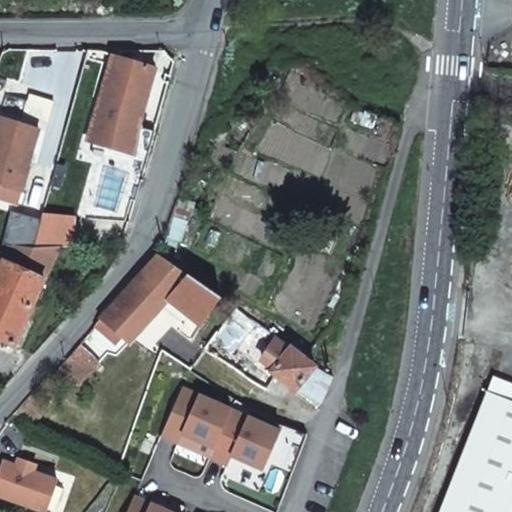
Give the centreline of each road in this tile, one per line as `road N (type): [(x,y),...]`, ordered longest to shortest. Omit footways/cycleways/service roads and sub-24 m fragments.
road 1 (residential): [(0,403),(145,250),(204,31)]
road 2 (secondary): [(387,511),(426,377),(455,107)]
road 3 (residential): [(204,31),(0,32)]
